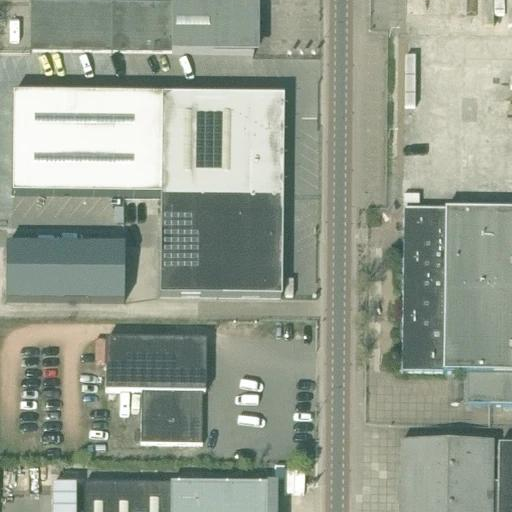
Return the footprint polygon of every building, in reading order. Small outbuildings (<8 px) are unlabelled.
[(111,56),(111,55),(254,56),(254,8),(111,7),(111,6),(30,6),(30,55),(111,56)] [(162,99),(161,199),(282,201),(283,100),(162,99)] [(282,201),(161,199),(160,301),(282,302),(282,201)] [(511,211),(402,210),(401,377),(466,377),(466,407),(511,407),(511,211)] [(6,250),(6,306),(124,307),(125,251),(6,250)] [(207,398),(209,344),(107,342),(106,395),(142,396),(141,447),(203,449),(204,397),(207,398)] [(511,511),(511,451),(499,452),(498,470),(498,488),(494,488),(495,448),(401,447),(400,511),(511,511)] [(267,511),(268,487),(170,486),(84,488),(84,511),(267,511)]
